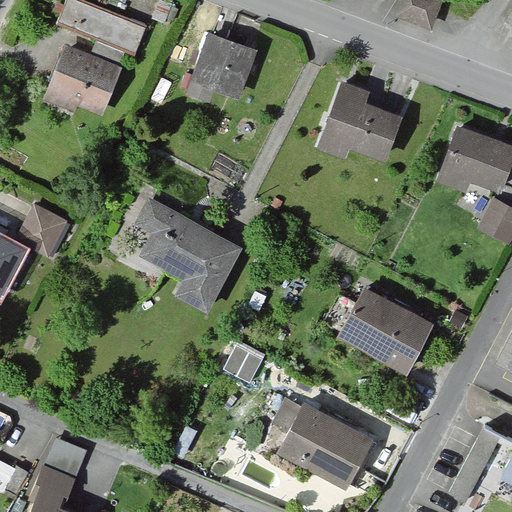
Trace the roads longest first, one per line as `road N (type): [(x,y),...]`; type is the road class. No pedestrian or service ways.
road 1 (residential): [(259,0),(511,93)]
road 2 (residential): [(385,511),(511,277)]
